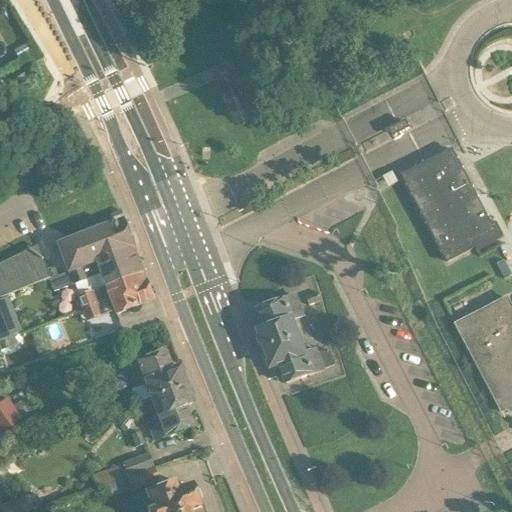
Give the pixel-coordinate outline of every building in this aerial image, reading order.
[(127,0),(133,9),(146,1),(146,0),(127,0)] [(30,56),(25,47),(13,53),(18,62),(30,56)] [(13,94),(28,84),(23,76),(3,89),(8,97),(13,94)] [(398,127),(402,134),(409,130),(405,124),(398,127)] [(472,241),(493,230),(452,153),(452,152),(423,167),(428,176),(408,186),(406,187),(447,264),(477,249),(472,241)] [(67,274),(132,250),(128,239),(127,240),(121,223),(57,247),(67,274)] [(48,282),(56,279),(53,270),(45,273),(36,249),(0,266),(0,301),(48,282)] [(72,288),(99,278),(104,290),(140,276),(131,251),(132,250),(67,274),(67,275),(56,279),(48,282),(53,294),(71,287),(72,288)] [(79,299),(79,298),(76,299),(82,313),(107,303),(113,317),(150,303),(140,276),(104,290),(90,295),(79,299)] [(317,295),(305,299),(308,308),(320,303),(317,295)] [(265,352),(301,338),(295,323),(305,319),(297,297),(258,312),(265,331),(258,334),(265,352)] [(22,334),(8,299),(0,302),(0,342),(13,337),(22,334)] [(511,310),(507,301),(456,327),(502,415),(506,412),(511,415),(511,310)] [(13,337),(0,342),(0,352),(0,353),(17,346),(13,337)] [(301,338),(265,352),(272,370),(279,367),(286,387),(335,368),(329,352),(319,355),(318,350),(307,354),(301,338)] [(149,402),(185,389),(178,371),(170,374),(163,354),(135,365),(124,369),(132,390),(143,386),(149,402)] [(185,389),(149,402),(156,422),(146,426),(153,443),(173,436),(191,429),(184,409),(192,407),(185,389)] [(22,422),(7,400),(0,404),(0,444),(13,436),(10,431),(22,422)] [(131,438),(135,449),(144,445),(140,434),(131,438)] [(94,477),(99,490),(107,487),(127,479),(153,469),(148,455),(121,465),(122,467),(94,477)] [(153,469),(127,479),(132,491),(133,494),(159,484),(153,469)] [(111,498),(132,491),(127,479),(107,487),(111,498)] [(172,487),(154,494),(144,498),(133,501),(136,511),(195,511),(195,510),(198,510),(197,508),(201,502),(197,493),(191,491),(190,489),(175,495),(172,487)]
